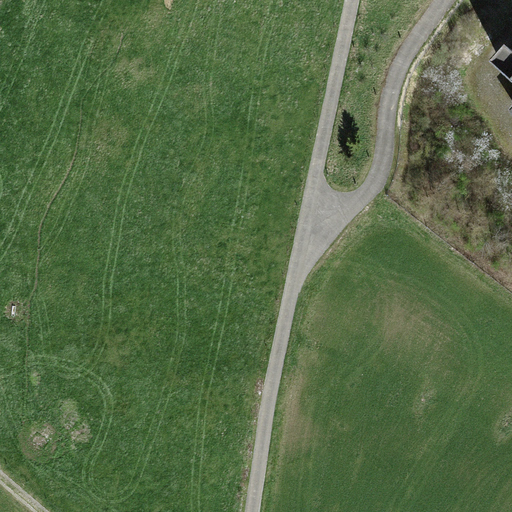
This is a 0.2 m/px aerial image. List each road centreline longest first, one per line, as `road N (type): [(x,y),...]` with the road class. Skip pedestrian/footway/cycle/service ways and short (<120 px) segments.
road 1 (track): [(249,511),(353,0)]
road 2 (track): [(304,223),(349,204),(377,175),(390,89),(443,0)]
